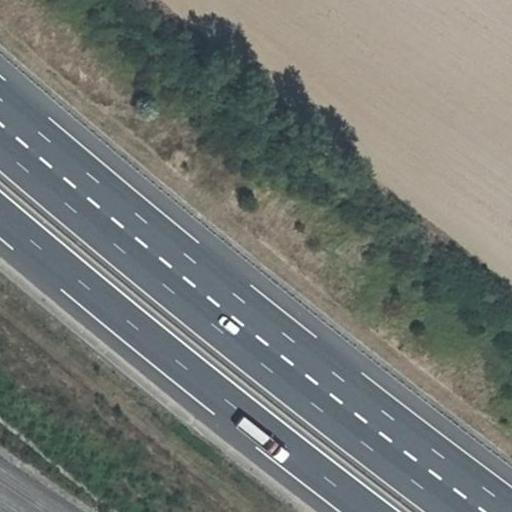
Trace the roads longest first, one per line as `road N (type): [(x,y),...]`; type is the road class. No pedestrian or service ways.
road 1 (motorway): [(488,511),(153,250),(0,116)]
road 2 (motorway): [(0,215),(368,511)]
